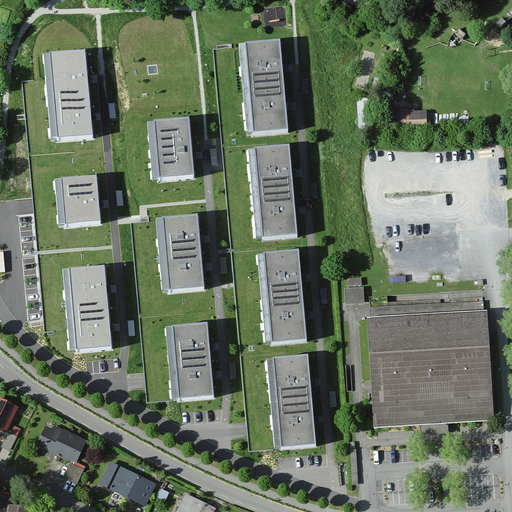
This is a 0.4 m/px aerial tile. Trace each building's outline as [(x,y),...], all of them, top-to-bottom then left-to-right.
[(284,75),(282,44),(242,47),(249,140),(289,137),(286,106),(284,75)] [(89,79),(87,48),(47,51),(54,144),(94,141),(91,110),(89,79)] [(371,102),(357,103),(359,134),(373,133),(371,102)] [(400,109),(382,109),(382,133),(426,132),(426,114),(414,114),(414,111),(400,111),(400,109)] [(192,151),(189,121),(153,124),(159,184),(194,181),(192,151)] [(292,179),(290,149),(250,152),(257,243),(297,240),(295,210),(292,179)] [(100,202),(97,178),(52,182),(57,230),(102,226),(100,202)] [(200,240),(198,217),(162,220),(169,296),(204,293),(202,269),(200,240)] [(302,284),(299,254),(259,258),(268,348),(307,344),(305,314),(302,284)] [(107,297),(105,270),(68,273),(75,356),(112,353),(110,325),(107,297)] [(346,278),(347,303),(365,302),(364,277),(346,278)] [(488,316),(368,323),(370,362),(374,428),(495,421),(491,355),(488,316)] [(209,351),(207,325),(171,328),(178,405),(214,401),(211,376),(209,351)] [(310,387),(307,357),(268,362),(278,451),(317,447),(313,417),(310,387)] [(0,438),(4,440),(17,410),(0,403),(0,438)] [(82,472),(76,470),(86,447),(46,430),(35,455),(68,469),(62,482),(75,487),(82,472)] [(1,451),(10,455),(16,440),(7,436),(1,451)] [(99,488),(145,510),(156,488),(110,466),(99,488)] [(177,511),(214,511),(215,511),(184,498),(177,511)]
